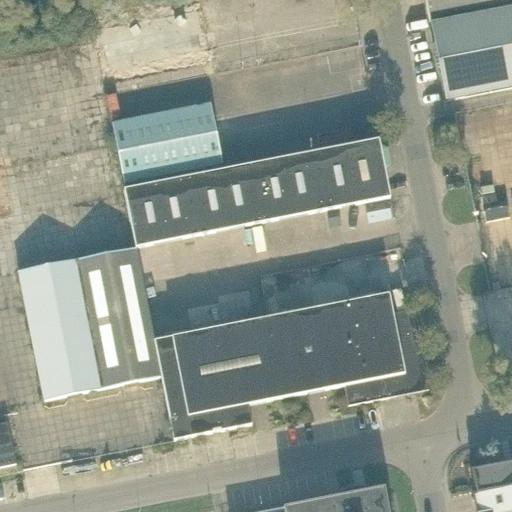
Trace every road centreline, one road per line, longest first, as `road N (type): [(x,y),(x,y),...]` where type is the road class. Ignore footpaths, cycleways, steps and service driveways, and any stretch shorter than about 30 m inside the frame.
road 1 (unclassified): [(481,421),(387,0)]
road 2 (unclassified): [(49,504),(439,429)]
